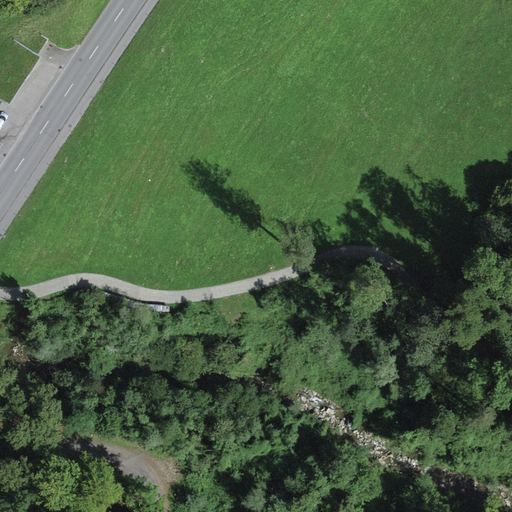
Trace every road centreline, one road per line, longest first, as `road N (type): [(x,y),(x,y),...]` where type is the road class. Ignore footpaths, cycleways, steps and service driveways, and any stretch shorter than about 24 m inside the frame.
road 1 (track): [(0,286),(88,274),(157,292),(379,267),(406,275),(422,298),(511,349)]
road 2 (tertiary): [(128,0),(0,194)]
road 3 (unclassified): [(0,431),(126,428),(157,456),(160,511)]
